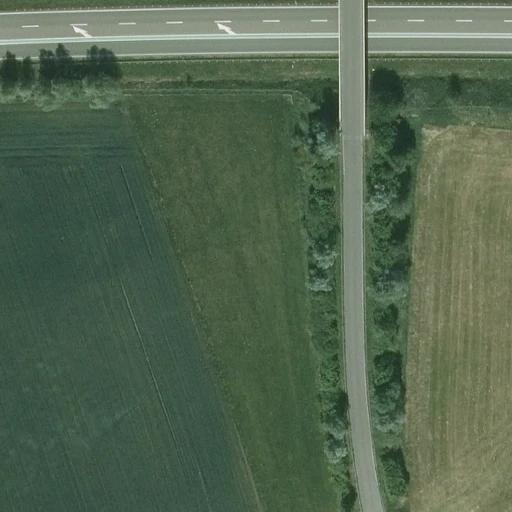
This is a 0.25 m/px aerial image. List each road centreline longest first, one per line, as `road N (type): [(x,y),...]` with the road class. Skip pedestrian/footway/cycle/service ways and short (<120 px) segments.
road 1 (unclassified): [(355,0),(357,317),(378,511)]
road 2 (trunk): [(0,56),(511,51)]
road 3 (trunk): [(511,26),(0,28)]
